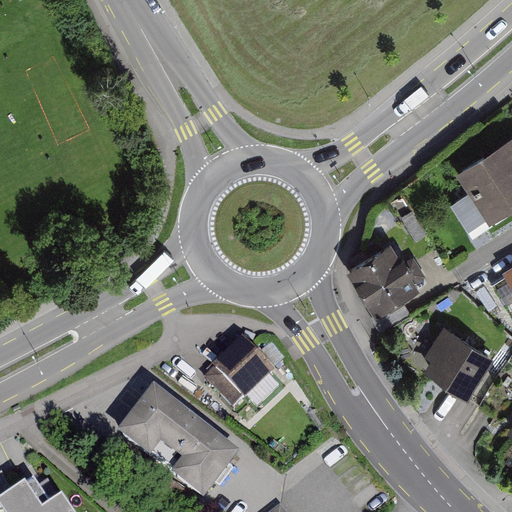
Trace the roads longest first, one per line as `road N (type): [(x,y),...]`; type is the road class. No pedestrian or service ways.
road 1 (tertiary): [(456,511),(356,391),(291,282)]
road 2 (secondary): [(511,14),(353,145),(294,169)]
road 3 (secondary): [(0,393),(225,278)]
road 4 (secondary): [(325,216),(511,57)]
road 5 (secondary): [(198,238),(0,357)]
road 6 (tertiary): [(227,170),(128,0)]
